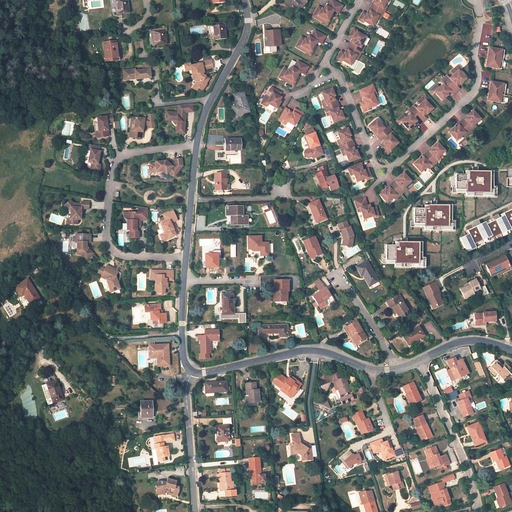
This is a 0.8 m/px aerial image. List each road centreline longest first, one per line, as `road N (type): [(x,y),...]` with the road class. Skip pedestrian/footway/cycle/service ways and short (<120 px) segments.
road 1 (residential): [(185,258),(124,257),(110,249),(109,181),(126,153),(195,145)]
road 2 (residential): [(475,0),(474,91),(380,172)]
road 3 (residential): [(192,371),(312,349),(397,368)]
road 4 (residential): [(380,172),(338,76),(322,62),(358,0)]
road 5 (residential): [(419,360),(479,511)]
road 6 (track): [(40,348),(85,320),(109,337),(182,334)]
road 7 (residential): [(245,0),(242,37),(195,145)]
road 8 (residential): [(192,371),(185,389),(195,511)]
